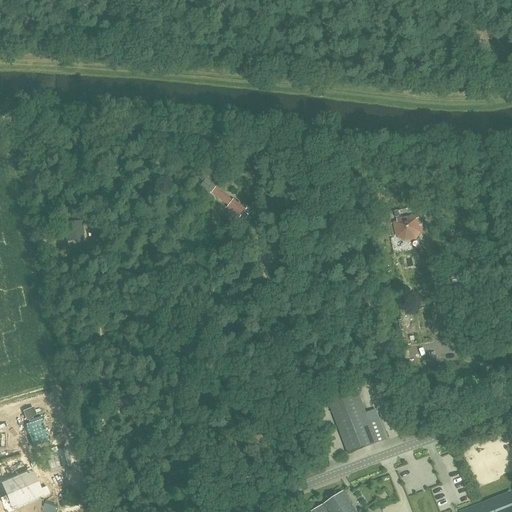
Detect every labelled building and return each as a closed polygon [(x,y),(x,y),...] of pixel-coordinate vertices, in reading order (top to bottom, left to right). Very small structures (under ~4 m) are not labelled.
[(215,187),(211,192),(224,202),(228,197),(215,187)] [(228,197),(224,202),(229,206),(227,208),(240,217),(246,209),(234,199),(233,201),(228,197)] [(421,231),(418,214),(397,219),(397,223),(395,223),(397,236),(402,235),(406,238),(414,236),(416,232),(421,231)] [(66,225),(64,225),(65,227),(66,227),(67,240),(83,238),(81,220),(65,222),(66,225)] [(469,290),(451,294),(452,301),(470,297),(469,290)] [(357,390),(329,400),(349,453),(386,439),(378,417),(368,420),(357,390)] [(31,499),(41,495),(39,490),(33,492),(26,475),(13,480),(18,491),(8,495),(9,497),(10,499),(2,503),(6,511),(14,509),(13,507),(23,502),(21,498),(29,495),(31,499)] [(357,511),(343,491),(323,504),(328,511),(357,511)] [(466,511),(511,511),(509,508),(511,506),(511,497),(511,496),(506,499),(505,497),(483,505),(466,511)]
